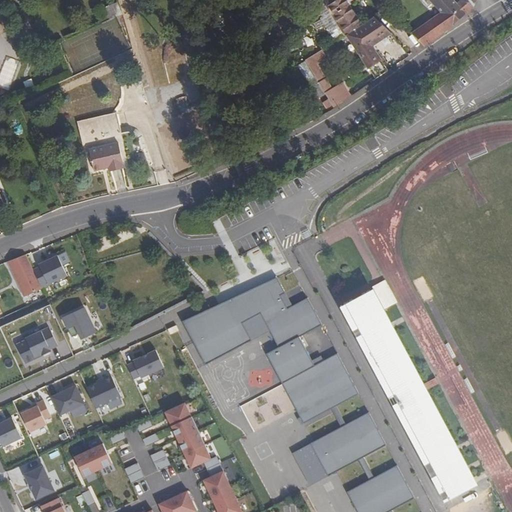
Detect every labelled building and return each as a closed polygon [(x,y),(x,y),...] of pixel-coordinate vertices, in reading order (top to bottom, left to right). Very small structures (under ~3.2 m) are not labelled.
[(362,26),(347,1),(346,0),(339,0),(329,7),(347,35),(362,26)] [(453,26),(468,14),(459,3),(456,0),(430,0),(443,14),(414,34),(425,46),(453,26)] [(477,7),(468,0),(462,0),(459,3),(468,14),(477,7)] [(117,2),(103,7),(106,16),(108,15),(110,19),(122,15),(117,2)] [(0,35),(9,32),(1,15),(0,16),(0,35)] [(373,45),(387,36),(385,33),(388,30),(375,17),(362,26),(347,35),(376,79),(389,71),(384,62),(373,45)] [(385,33),(387,36),(393,32),(375,17),(388,30),(385,33)] [(329,99),(332,105),(334,107),(341,103),(351,96),(342,83),(333,88),(313,56),(306,60),(329,99)] [(327,108),(332,105),(329,99),(323,102),(327,108)] [(92,154),(121,146),(125,145),(118,115),(79,126),(86,156),(92,154)] [(139,172),(148,171),(143,137),(138,138),(141,153),(136,153),(139,172)] [(127,171),(121,146),(92,154),(97,175),(112,171),(113,175),(127,171)] [(28,254),(10,262),(26,296),(44,289),(44,288),(35,270),(28,254)] [(35,270),(44,288),(69,276),(60,256),(41,264),(42,266),(35,270)] [(393,511),(392,509),(415,496),(397,463),(375,476),(364,457),(386,443),(369,410),(346,423),(336,405),(359,392),(337,352),(323,359),(314,365),(312,360),(299,336),(321,323),(307,296),(294,303),(287,307),(280,296),(286,292),(276,276),(181,321),(200,369),(247,345),(238,327),(260,315),(269,333),(277,349),(265,355),(300,416),(303,423),(331,408),(341,426),(310,442),(328,476),(359,459),(370,479),(347,490),(358,511),(393,511)] [(376,291),(344,308),(449,505),(481,488),(376,291)] [(287,307),(294,303),(286,292),(280,296),(287,307)] [(98,331),(85,304),(62,315),(72,337),(79,333),(82,338),(98,331)] [(238,327),(247,345),(269,333),(260,315),(238,327)] [(58,345),(49,325),(42,329),(41,327),(24,335),(25,337),(15,342),(25,363),(43,354),(42,353),(58,345)] [(258,339),(265,353),(275,348),(268,334),(258,339)] [(133,359),(134,361),(141,376),(142,378),(165,367),(156,348),(133,359)] [(314,365),(323,359),(321,355),(312,360),(314,365)] [(134,379),(141,376),(134,361),(127,364),(134,379)] [(85,386),(96,408),(122,396),(111,374),(85,386)] [(50,395),(60,415),(86,403),(76,383),(50,395)] [(20,411),(30,432),(47,423),(45,419),(52,416),(43,398),(28,406),(28,407),(20,411)] [(188,460),(191,468),(204,462),(212,458),(186,402),(165,412),(169,420),(175,434),(179,442),(188,460)] [(0,421),(0,442),(2,447),(23,437),(12,415),(0,421)] [(140,432),(153,426),(149,418),(136,425),(140,432)] [(127,438),(123,431),(111,437),(114,444),(127,438)] [(142,439),(146,447),(160,440),(156,433),(142,439)] [(310,485),(328,476),(310,442),(293,452),(310,485)] [(78,465),(84,476),(113,462),(108,452),(103,443),(75,457),(78,465)] [(163,448),(150,455),(158,471),(171,465),(163,448)] [(211,477),(224,471),(217,456),(212,458),(204,462),(211,477)] [(132,483),(145,477),(138,462),(125,468),(132,483)] [(42,464),(23,473),(36,499),(55,490),(42,464)] [(55,470),(49,473),(55,487),(61,484),(55,470)] [(211,477),(204,480),(207,488),(214,502),(218,511),(243,511),(224,471),(211,477)] [(88,506),(95,503),(89,489),(82,493),(88,506)] [(162,511),(194,511),(198,510),(188,490),(181,493),(167,500),(159,504),(162,511)]
